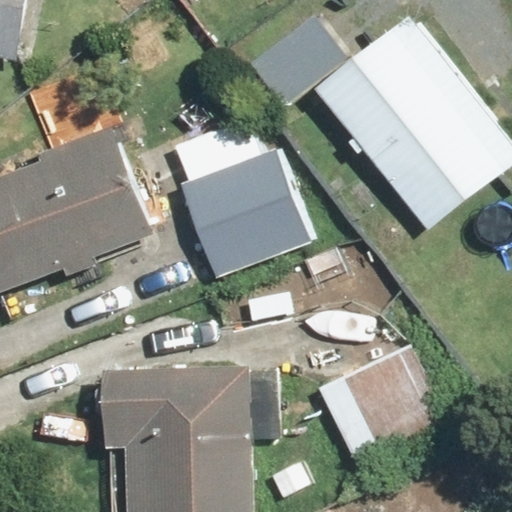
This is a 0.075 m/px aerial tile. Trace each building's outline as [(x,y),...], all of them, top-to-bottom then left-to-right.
[(0,0),(0,55),(24,60),(36,0),(0,0)] [(288,105),(351,53),(317,12),(254,64),(288,105)] [(511,165),(511,146),(413,20),(322,91),(430,229),(511,165)] [(193,181),(185,184),(217,275),(316,240),(271,112),(180,144),(193,181)] [(0,293),(158,235),(118,125),(42,153),(44,160),(0,176),(0,293)] [(460,416),(425,339),(324,385),(359,463),(460,416)] [(284,439),(286,372),(110,367),(108,447),(130,448),(128,511),(250,511),(253,438),(284,439)]
